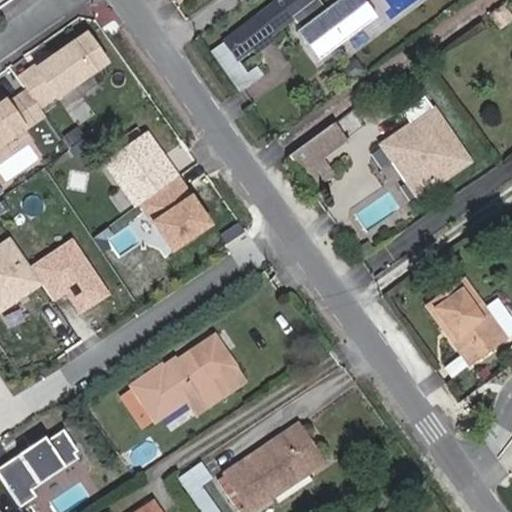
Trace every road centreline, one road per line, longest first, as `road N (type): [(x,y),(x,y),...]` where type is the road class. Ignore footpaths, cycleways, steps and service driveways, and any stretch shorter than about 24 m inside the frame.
road 1 (unknown): [(297,236),(177,325),(0,424)]
road 2 (residential): [(164,48),(349,310)]
road 3 (unknown): [(245,163),(491,0)]
road 4 (residential): [(349,310),(493,511)]
road 5 (residential): [(349,310),(511,197)]
